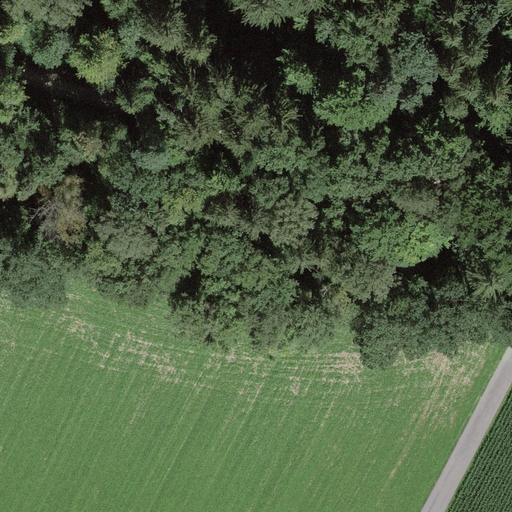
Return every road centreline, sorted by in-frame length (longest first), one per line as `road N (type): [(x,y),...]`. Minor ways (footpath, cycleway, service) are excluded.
road 1 (track): [(511,197),(364,152),(130,102),(0,63)]
road 2 (unclassified): [(430,511),(511,356)]
